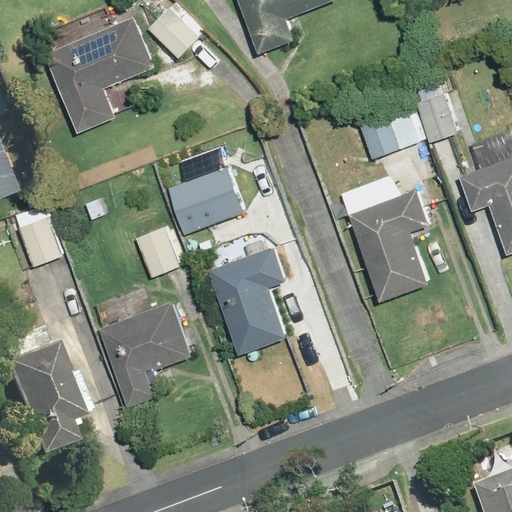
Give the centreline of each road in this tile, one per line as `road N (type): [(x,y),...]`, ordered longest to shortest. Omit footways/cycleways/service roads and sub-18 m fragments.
road 1 (unknown): [(369,429),(281,141),(254,95),(189,30)]
road 2 (residential): [(156,511),(511,373)]
